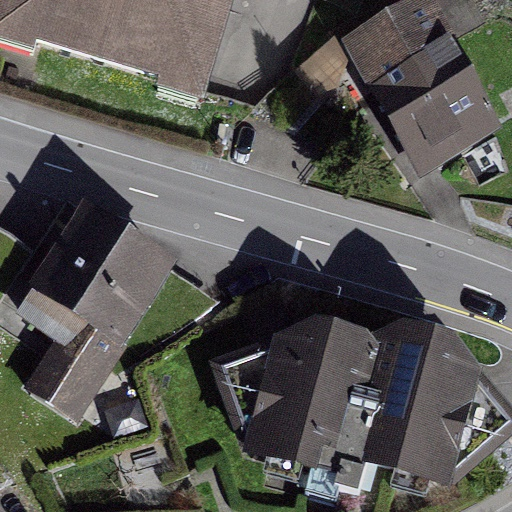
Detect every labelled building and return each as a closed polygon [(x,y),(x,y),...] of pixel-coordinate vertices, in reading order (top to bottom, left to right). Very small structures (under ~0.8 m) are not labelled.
[(239,0),(6,0),(0,20),(0,33),(210,97),(239,0)] [(419,0),(351,38),(378,88),(466,40),(444,0),(419,0)] [(378,88),(424,172),(511,123),(466,40),(378,88)] [(72,434),(174,271),(71,206),(7,309),(58,341),(20,401),(72,434)] [(349,489),(355,463),(458,491),(492,367),(472,326),(413,311),(387,324),(322,308),(286,331),(247,463),(349,489)]
